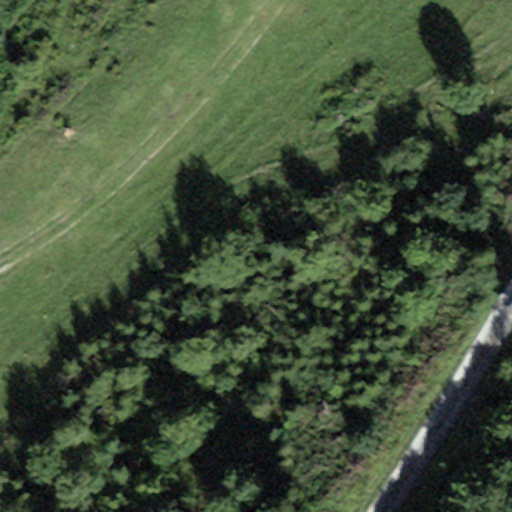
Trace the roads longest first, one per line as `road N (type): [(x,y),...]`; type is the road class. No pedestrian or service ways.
road 1 (track): [(268,0),(103,178),(0,259)]
road 2 (track): [(360,511),(511,279)]
